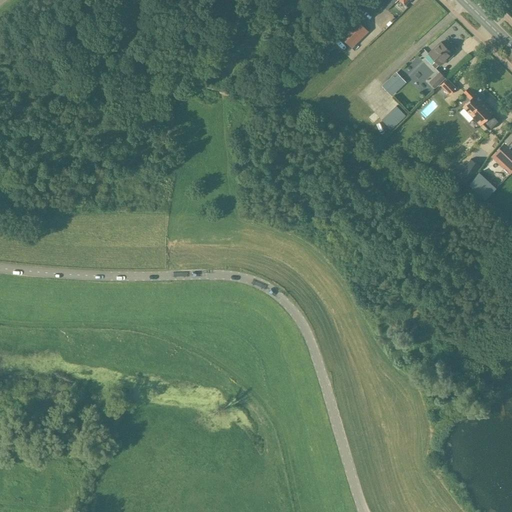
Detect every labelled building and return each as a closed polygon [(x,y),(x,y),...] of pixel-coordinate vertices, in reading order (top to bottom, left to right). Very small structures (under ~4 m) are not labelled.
[(410,0),(386,0),(381,5),(387,10),(397,0),(400,0),(405,5),(410,0)] [(356,18),(339,34),(352,48),(369,31),(356,18)] [(453,53),(441,41),(429,53),(436,61),(432,65),(436,69),(440,65),(453,53)] [(397,71),(382,85),(392,96),(407,82),(397,71)] [(435,87),(445,77),(440,71),(429,81),(435,87)] [(441,85),(450,94),(456,88),(448,79),(441,85)] [(494,113),(493,113),(469,87),(464,93),(470,100),(464,106),(482,125),(483,124),(489,131),(499,122),(492,115),(494,113)] [(396,105),(382,119),(392,129),(406,115),(396,105)] [(511,133),(503,142),(504,143),(491,157),(510,175),(511,172),(511,150),(509,148),(511,145),(511,133)] [(462,173),(459,178),(468,185),(481,166),(471,159),(462,173)] [(497,188),(480,172),(470,185),(485,200),(497,188)]
